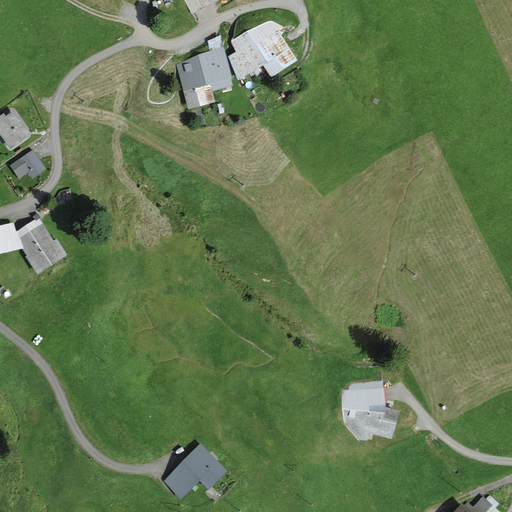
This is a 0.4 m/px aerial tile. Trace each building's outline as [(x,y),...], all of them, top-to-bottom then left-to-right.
[(185,0),(196,19),(228,0),(185,0)] [(307,61),(280,11),(226,40),(244,74),(268,61),(276,77),(307,61)] [(222,47),(175,63),(191,112),(220,103),(212,80),(231,74),(222,47)] [(15,109),(0,122),(0,128),(16,148),(35,133),(15,109)] [(48,166),(34,150),(13,168),(26,184),(48,166)] [(69,259),(45,221),(20,236),(44,274),(69,259)] [(15,225),(0,228),(0,254),(21,250),(20,236),(15,225)] [(384,390),(345,393),(346,421),(360,440),(398,438),(404,419),(387,415),(392,406),(384,390)] [(236,469),(203,438),(163,481),(181,498),(204,474),(219,487),(236,469)] [(482,489),(459,511),(504,511),(505,511),(482,489)]
